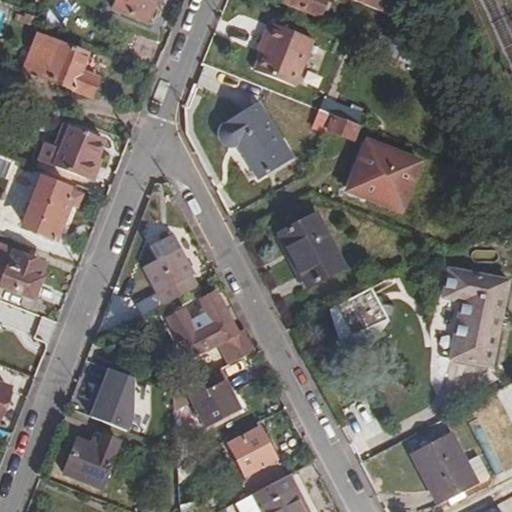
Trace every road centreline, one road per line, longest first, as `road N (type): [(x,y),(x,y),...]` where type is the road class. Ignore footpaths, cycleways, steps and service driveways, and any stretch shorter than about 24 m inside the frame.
road 1 (residential): [(365,511),(180,157),(155,132)]
road 2 (residential): [(155,132),(7,511)]
road 3 (residential): [(210,0),(155,132)]
